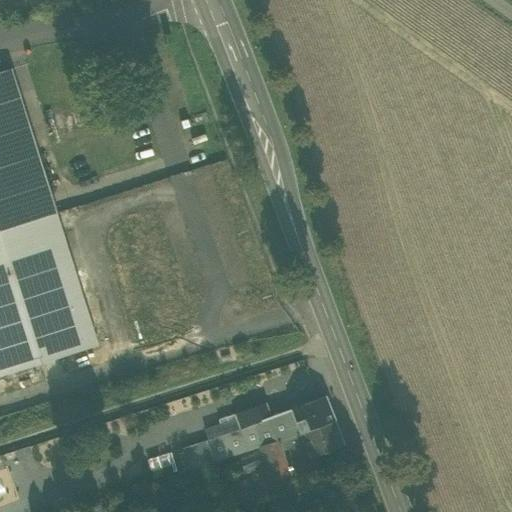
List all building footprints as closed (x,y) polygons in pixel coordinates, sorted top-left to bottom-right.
[(0,230),(57,212),(21,98),(12,69),(0,72),(0,230)] [(0,376),(98,345),(57,212),(0,230),(0,376)] [(292,410),(298,423),(301,432),(334,420),(325,397),(292,410)] [(255,422),(271,416),(266,404),(236,414),(237,418),(240,427),(255,422)] [(292,410),(285,412),(288,418),(273,423),(276,431),(298,423),(292,410)] [(271,416),(255,422),(263,445),(279,439),(276,431),(273,423),(288,418),(285,412),(271,416)] [(240,427),(237,418),(205,429),(207,438),(240,427)] [(334,420),(301,432),(304,440),(310,457),(343,445),(334,420)] [(263,445),(255,422),(240,427),(207,438),(205,439),(205,441),(212,462),(243,451),(260,446),(263,445)] [(279,439),(301,432),(298,423),(276,431),(279,439)] [(282,448),(304,440),(301,432),(279,439),(282,448)] [(282,448),(279,439),(263,445),(260,446),(267,466),(271,479),(290,472),(291,472),(289,468),(293,466),(291,461),(287,462),(282,448)] [(212,462),(205,441),(182,449),(189,469),(212,462)] [(267,466),(260,446),(243,451),(250,472),(267,466)] [(167,453),(148,460),(152,472),(171,466),(167,453)] [(271,479),(267,466),(250,472),(258,495),(270,491),(275,489),(271,479)] [(290,472),(271,479),(275,489),(270,491),(274,503),(298,494),(290,472)] [(258,495),(251,477),(234,483),(240,501),(258,495)] [(234,488),(218,493),(222,509),(238,504),(234,488)]
